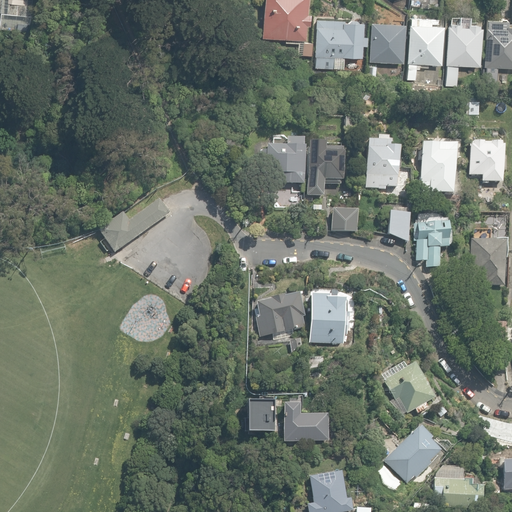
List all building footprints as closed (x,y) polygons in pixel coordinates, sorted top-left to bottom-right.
[(263,0),(261,37),(306,40),(306,25),(309,25),(309,14),(307,14),(307,0),(263,0)] [(26,4),(8,2),(7,13),(25,15),(26,4)] [(25,15),(7,13),(0,12),(0,15),(0,27),(28,31),(30,15),(25,15)] [(314,72),(320,72),(320,68),(333,69),(333,62),(336,62),(336,56),(361,57),(361,46),(366,46),(366,36),(362,35),(363,22),(357,22),(355,19),(350,19),(347,22),(343,22),(344,20),(315,19),(314,56),(315,56),(314,72)] [(483,84),(491,84),(492,66),(511,67),(511,26),(507,26),(507,21),(486,20),(486,27),(485,27),(483,66),(484,66),(483,84)] [(406,77),(415,78),(415,66),(419,66),(419,61),(439,62),(441,24),(408,22),(406,60),(407,60),(406,77)] [(404,24),(370,23),(368,62),(402,63),(404,24)] [(445,87),(453,87),(454,65),(479,67),(481,27),(479,27),(479,25),(467,24),(467,27),(461,26),(461,24),(449,24),(449,26),(447,26),(445,64),(446,64),(445,87)] [(302,41),(302,53),(310,54),(311,41),(302,41)] [(430,84),(431,75),(420,74),(420,83),(430,84)] [(0,125),(13,115),(5,107),(0,110),(0,125)] [(265,183),(303,184),(304,146),(303,146),(303,139),(286,139),(286,146),(266,146),(266,151),(261,150),(261,175),(265,175),(265,183)] [(490,142),(490,139),(480,139),(480,142),(471,142),(471,145),(468,145),(467,176),(481,176),(480,182),(501,182),(502,145),(499,145),(499,143),(490,142)] [(375,192),(383,192),(384,187),(396,187),(396,184),(397,184),(398,147),(389,147),(389,141),(367,140),(364,188),(375,189),(375,192)] [(305,193),(322,194),(323,184),(339,184),(339,180),(341,180),(342,151),(341,151),(341,148),(323,147),(323,143),(307,142),(305,193)] [(454,194),(454,185),(453,185),(454,145),(420,144),(419,181),(420,181),(420,193),(454,194)] [(101,233),(114,252),(146,229),(169,213),(159,198),(146,207),(128,220),(123,212),(98,229),(101,233)] [(405,240),(406,212),(390,210),(386,210),(386,232),(405,240)] [(355,212),(330,212),(330,232),(355,233),(355,212)] [(423,259),(423,266),(436,265),(436,245),(447,245),(446,224),(446,220),(417,221),(417,222),(413,222),(413,241),(414,241),(414,260),(423,259)] [(485,285),(503,286),(504,240),(485,240),(485,232),(471,231),(471,239),(469,239),(468,279),(485,279),(485,285)] [(255,318),(259,337),(299,328),(305,327),(302,316),(304,316),(299,292),(284,296),(284,295),(270,298),(271,299),(255,302),(259,317),(255,318)] [(308,343),(342,345),(343,335),(345,335),(346,321),(348,321),(348,312),(343,312),(344,298),(329,297),(329,295),(310,294),(308,343)] [(477,349),(503,349),(503,324),(477,324),(477,349)] [(288,341),(291,353),(301,351),(299,338),(288,341)] [(284,346),(251,350),(253,370),(286,367),(284,346)] [(398,399),(406,413),(414,409),(417,413),(426,408),(423,403),(432,398),(412,363),(382,380),(394,401),(398,399)] [(267,401),(240,400),(242,432),(268,431),(267,401)] [(282,403),(283,442),(328,441),(327,414),(299,414),(299,403),(282,403)] [(448,428),(456,431),(458,424),(451,421),(448,428)] [(387,464),(406,483),(413,476),(415,478),(429,463),(428,461),(438,451),(428,440),(429,438),(418,426),(416,428),(415,427),(384,459),(383,460),(387,464)] [(501,467),(502,489),(511,488),(511,459),(502,460),(502,458),(499,458),(499,467),(501,467)] [(339,511),(352,510),(350,497),(346,498),(341,470),(308,476),(313,502),(306,503),(307,504),(307,511),(339,511)] [(440,506),(480,509),(481,485),(471,485),(472,479),(463,479),(463,480),(434,478),(432,496),(441,497),(440,506)] [(413,511),(424,511),(426,511),(428,504),(413,503),(413,511)]
